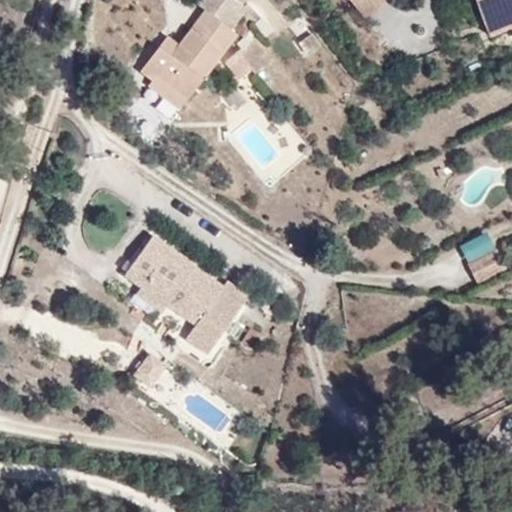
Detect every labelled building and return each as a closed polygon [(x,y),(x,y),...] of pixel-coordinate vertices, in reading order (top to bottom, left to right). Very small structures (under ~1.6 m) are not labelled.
[(179,131),(245,33),(259,11),(241,0),(180,0),(129,81),(179,131)] [(339,0),(358,24),(384,3),(380,0),(339,0)] [(511,0),(475,0),(492,51),(511,44),(511,0)] [(252,301),(158,236),(122,290),(209,365),(252,301)] [(148,390),(165,366),(146,353),(129,377),(148,390)]
